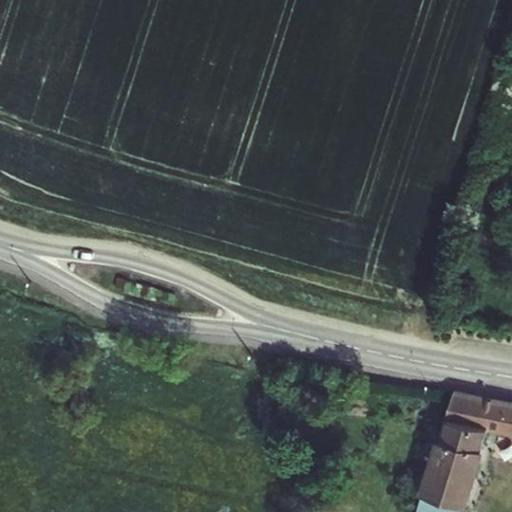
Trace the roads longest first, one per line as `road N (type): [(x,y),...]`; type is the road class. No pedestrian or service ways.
road 1 (tertiary): [(0,246),(111,306),(154,320),(312,340)]
road 2 (tertiary): [(312,340),(162,272),(0,242)]
road 3 (tertiary): [(511,379),(312,340)]
